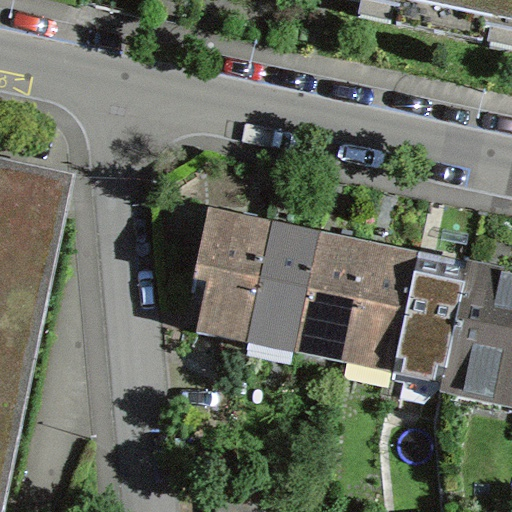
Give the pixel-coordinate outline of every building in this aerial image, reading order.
[(511,33),(511,0),(352,0),(399,10),(396,24),(437,33),(482,42),(485,28),(511,33)] [(0,170),(0,480),(62,184),(0,170)] [(250,331),(271,228),(208,215),(199,256),(193,289),(205,292),(197,332),(247,343),(250,331)] [(299,341),(320,238),(278,229),(271,228),(250,331),(299,341)] [(348,352),(369,248),(327,239),(320,238),(299,341),(348,352)] [(376,250),(369,248),(348,352),(397,362),(418,259),(376,250)] [(445,372),(467,269),(426,260),(418,259),(397,362),(445,372)] [(467,269),(445,372),(443,384),(445,385),(446,388),(511,401),(511,278),(485,273),(467,269)] [(241,487),(214,490),(216,511),(275,511),(273,483),(241,486),(241,487)]
